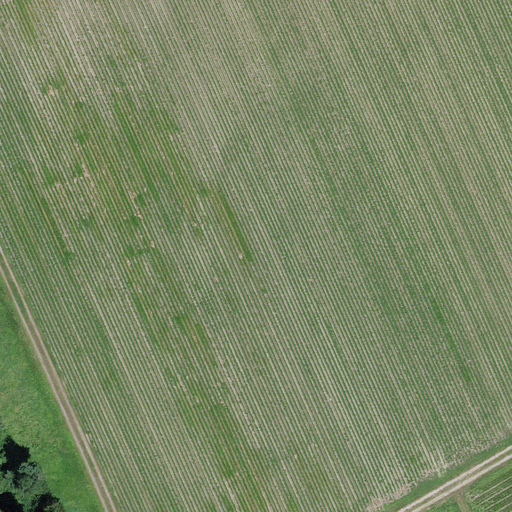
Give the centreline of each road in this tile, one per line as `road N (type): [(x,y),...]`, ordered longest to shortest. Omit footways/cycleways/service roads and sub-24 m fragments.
road 1 (track): [(106,511),(0,268)]
road 2 (track): [(511,446),(396,511)]
